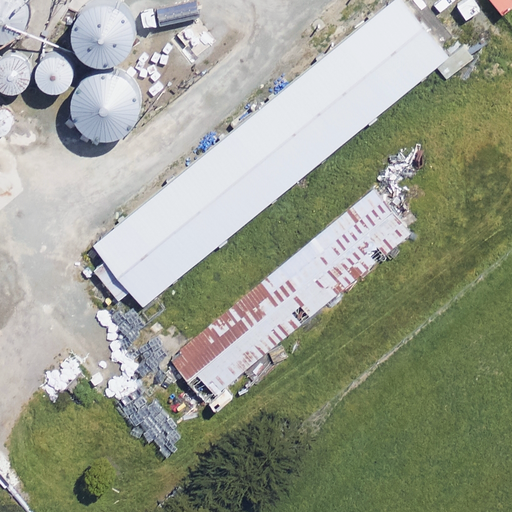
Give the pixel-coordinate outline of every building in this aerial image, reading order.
[(0,0),(0,40),(9,43),(19,40),(27,35),(32,27),(35,13),(31,0),(0,0)] [(122,54),(130,47),(138,33),(137,17),(132,7),(122,0),(91,0),(88,2),(78,15),(76,25),(79,41),(86,50),(95,56),(112,57),(122,54)] [(407,0),(394,0),(93,249),(99,257),(145,312),(454,56),(434,32),(407,0)] [(3,54),(0,57),(0,80),(7,87),(22,85),(29,78),(31,69),(27,57),(16,51),(3,54)] [(51,54),(44,61),(43,76),(54,87),(64,88),(72,83),(78,69),(74,57),(63,51),(51,54)] [(123,126),(132,119),(139,105),(138,88),(129,75),(120,69),(104,67),(89,74),(82,82),(77,97),(79,108),(84,118),(97,127),(113,129),(123,126)] [(38,83),(22,95),(36,114),(52,102),(38,83)] [(0,110),(0,135),(7,138),(18,135),(24,123),(19,111),(6,107),(0,110)] [(383,195),(163,377),(202,423),(421,241),(383,195)]
